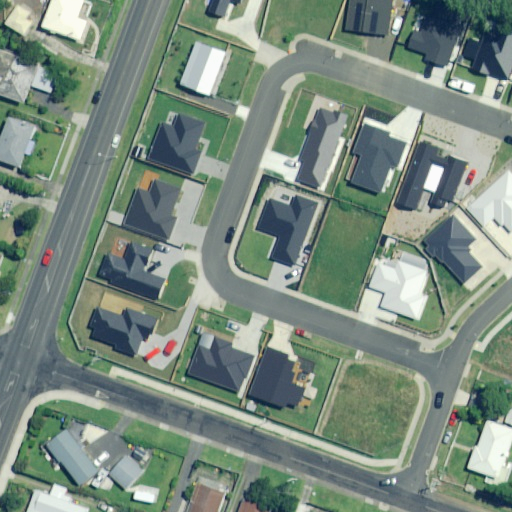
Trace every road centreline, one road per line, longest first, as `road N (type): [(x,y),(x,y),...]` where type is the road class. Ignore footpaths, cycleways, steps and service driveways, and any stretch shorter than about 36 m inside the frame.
road 1 (residential): [(511,134),(314,63),(298,65),(275,83),(216,251),(219,273),(233,290),(454,370)]
road 2 (tertiary): [(405,501),(20,361)]
road 3 (primary): [(150,0),(20,361)]
road 4 (residential): [(405,501),(454,370)]
